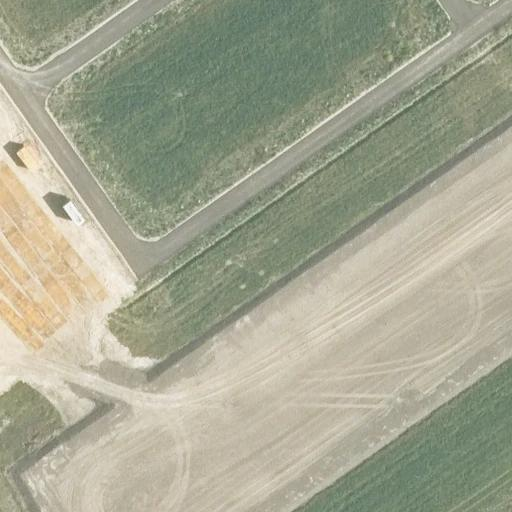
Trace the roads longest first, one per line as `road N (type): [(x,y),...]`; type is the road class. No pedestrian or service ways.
road 1 (residential): [(471,31),(142,264),(20,92)]
road 2 (residential): [(151,0),(20,92)]
